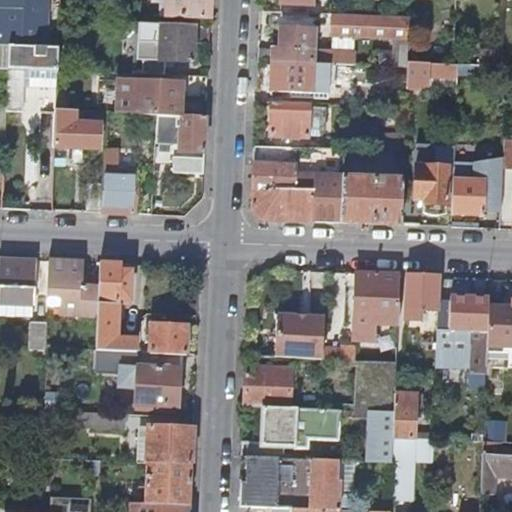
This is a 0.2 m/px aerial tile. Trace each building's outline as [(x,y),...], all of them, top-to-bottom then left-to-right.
[(0,0),(0,46),(8,47),(58,49),(59,22),(59,0),(0,0)] [(186,17),(210,18),(210,0),(165,0),(165,18),(186,19),(186,17)] [(314,8),(313,0),(280,0),(281,7),(314,8)] [(315,32),(280,30),(279,52),(273,52),(273,64),(330,66),(354,67),(356,39),(398,41),(396,69),(408,69),(408,65),(410,19),(354,17),(333,16),(332,38),(333,39),(332,54),(314,53),(315,32)] [(193,44),(209,45),(210,28),(147,25),(147,41),(159,41),(159,62),(193,63),(193,44)] [(40,115),(55,115),(55,112),(56,88),(57,73),(57,72),(58,49),(8,47),(7,70),(6,112),(22,112),(23,87),(41,88),(40,115)] [(330,79),(330,66),(273,64),(272,93),(292,94),(292,99),(312,100),(313,79),(330,79)] [(453,66),(408,65),(408,69),(407,90),(420,90),(420,85),(429,85),(430,75),(457,76),(458,67),(453,66)] [(114,115),(155,117),(180,118),(181,95),(176,94),(176,85),(116,83),(114,115)] [(309,105),(272,103),(270,138),(285,138),(285,139),(297,140),(297,139),(308,139),(308,138),(320,139),(325,134),(326,109),(309,109),(309,105)] [(75,113),(55,112),(55,115),(54,149),(99,151),(100,126),(75,125),(75,113)] [(154,144),(153,174),(204,176),(204,160),(205,155),(206,119),(180,118),(155,117),(154,144)] [(152,140),(153,118),(140,118),(139,140),(152,140)] [(394,132),(393,153),(404,154),(405,132),(394,132)] [(511,142),(504,142),(503,163),(503,172),(511,172),(511,142)] [(446,207),(452,207),(453,169),(444,169),(444,166),(433,165),(434,147),(416,147),(414,202),(423,203),(423,206),(425,206),(424,215),(432,218),(439,217),(446,215),(446,207)] [(484,162),(483,182),(479,182),(479,175),(473,175),(473,182),(460,181),(460,168),(466,169),(467,147),(454,147),(453,169),(452,207),(451,216),(485,218),(485,212),(501,212),(503,172),(503,163),(484,162)] [(344,163),(344,151),(254,148),(252,210),(262,221),(341,224),(343,193),(293,192),(294,167),(301,167),(302,163),(330,164),(330,158),(335,159),(335,178),(343,179),(344,163)] [(375,152),(344,151),(344,163),(375,164),(375,152)] [(103,186),(101,214),(134,215),(135,173),(116,173),(117,166),(103,165),(103,186)] [(341,224),(401,226),(403,181),(374,180),(343,179),(343,193),(341,224)] [(87,185),(86,213),(101,214),(103,186),(87,185)] [(34,306),(36,261),(0,259),(0,317),(33,319),(33,306),(34,306)] [(81,263),(49,261),(48,296),(62,296),(61,316),(98,317),(99,288),(81,287),(81,263)] [(98,317),(96,353),(137,354),(137,341),(117,340),(118,323),(119,300),(124,300),(130,301),(131,273),(120,272),(120,264),(99,263),(99,288),(98,317)] [(375,327),(396,327),(398,276),(356,274),(353,341),(374,341),(375,327)] [(423,310),(438,311),(438,298),(439,278),(406,276),(404,320),(422,320),(423,310)] [(438,311),(437,317),(449,318),(450,299),(438,298),(438,311)] [(488,307),(488,300),(450,299),(449,318),(437,317),(436,351),(439,351),(469,352),(468,374),(485,374),(485,367),(486,353),(488,307)] [(502,308),(488,307),(486,353),(502,354),(502,351),(510,349),(511,348),(511,301),(510,301),(509,308),(502,308)] [(277,315),(275,359),(323,361),(323,349),(324,318),(277,315)] [(28,351),(46,352),(46,351),(47,324),(29,324),(28,351)] [(149,355),(180,356),(185,356),(186,328),(150,327),(149,355)] [(323,349),(323,361),(354,362),(355,348),(339,347),(339,349),(323,349)] [(485,367),(511,368),(511,348),(510,349),(502,351),(502,354),(486,353),(485,367)] [(469,352),(439,351),(438,363),(462,364),(462,369),(468,369),(469,352)] [(149,355),(137,354),(96,353),(96,375),(120,376),(121,372),(136,373),(135,406),(143,406),(143,412),(163,413),(163,407),(178,408),(180,356),(149,355)] [(393,414),(394,394),(395,364),(355,363),(354,405),(353,413),(393,414)] [(244,408),(264,409),(289,410),(291,370),(245,368),(244,408)] [(411,395),(394,394),(393,414),(392,439),(414,440),(415,406),(410,406),(411,395)] [(289,410),(264,409),(263,444),(243,443),(242,458),(283,460),(283,450),(305,451),(306,440),(336,441),(336,422),(345,419),(367,420),(366,463),(391,464),(392,439),(393,414),(353,413),(338,412),(296,410),(289,410)] [(125,431),(126,416),(96,415),(96,430),(125,431)] [(488,439),(507,441),(509,424),(490,421),(488,439)] [(149,428),(147,464),(191,465),(193,430),(149,428)] [(414,440),(392,439),(391,464),(390,502),(411,503),(413,463),(431,463),(432,440),(414,440)] [(511,479),(511,455),(491,455),(492,443),(482,442),(480,495),(493,496),(494,476),(499,476),(499,479),(511,479)] [(242,458),(240,508),(249,508),(291,510),(293,460),(283,460),(242,458)] [(337,462),(293,460),(291,510),(330,511),(353,511),(354,501),(351,497),(340,497),(340,483),(336,483),(337,462)] [(144,504),(190,506),(191,465),(147,464),(146,463),(145,489),(139,488),(139,494),(145,494),(144,504)] [(465,508),(480,509),(480,495),(465,495),(465,508)] [(49,511),(91,511),(92,499),(51,497),(49,511)] [(189,511),(190,506),(144,504),(129,503),(128,511),(189,511)]
